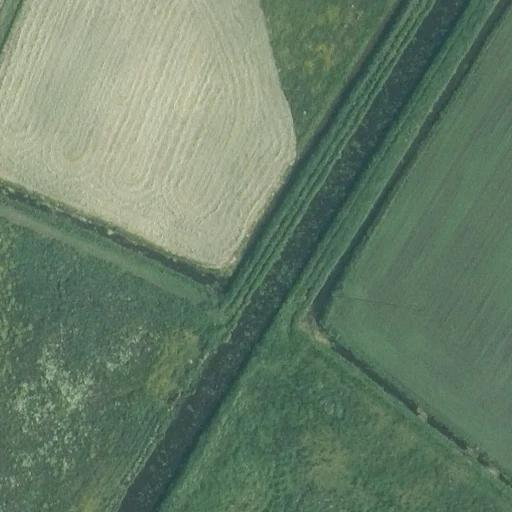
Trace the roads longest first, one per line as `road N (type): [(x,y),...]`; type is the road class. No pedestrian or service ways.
road 1 (track): [(281,336),(486,0)]
road 2 (track): [(422,0),(227,315)]
